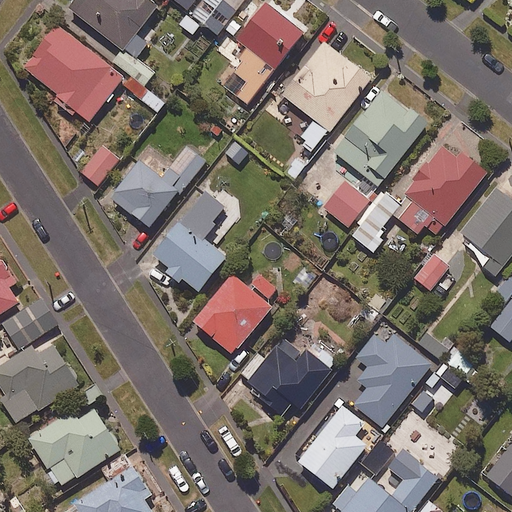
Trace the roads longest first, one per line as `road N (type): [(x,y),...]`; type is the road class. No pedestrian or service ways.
road 1 (residential): [(237,511),(0,140)]
road 2 (residential): [(386,0),(511,98)]
